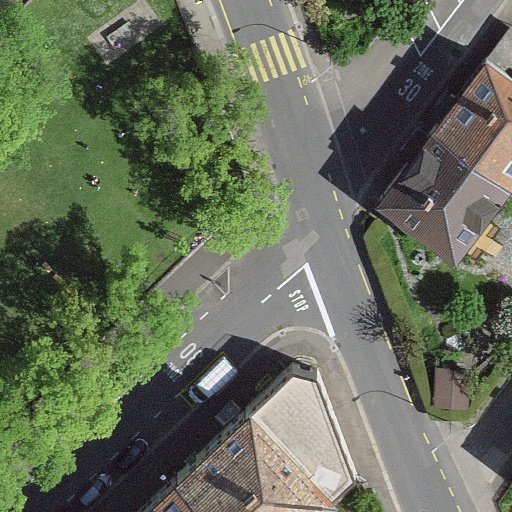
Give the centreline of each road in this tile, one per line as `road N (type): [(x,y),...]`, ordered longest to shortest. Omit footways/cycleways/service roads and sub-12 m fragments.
road 1 (residential): [(33,511),(327,250)]
road 2 (residential): [(422,495),(327,250)]
road 3 (residential): [(295,153),(357,120),(420,69),(473,0)]
road 4 (residential): [(295,153),(241,0)]
road 5 (residential): [(422,495),(483,449),(511,412)]
